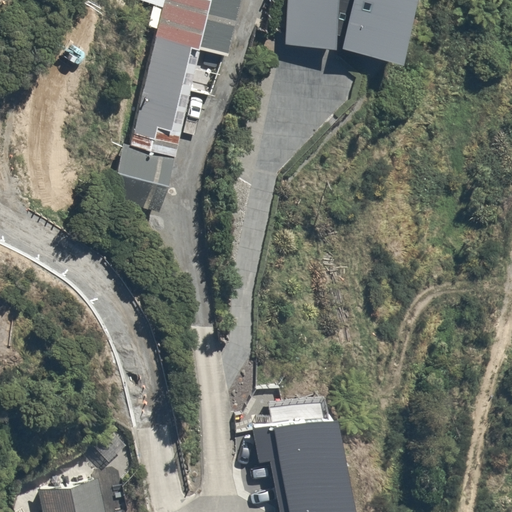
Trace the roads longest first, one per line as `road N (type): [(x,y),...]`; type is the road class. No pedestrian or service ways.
road 1 (residential): [(186,511),(171,495),(121,311),(79,262),(0,209)]
road 2 (unknown): [(348,511),(374,347),(400,313),(484,256)]
